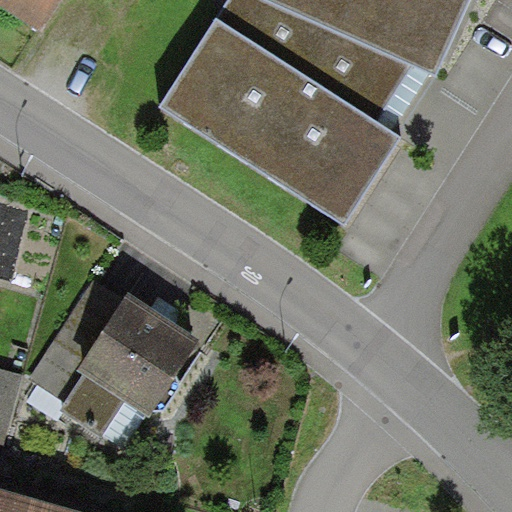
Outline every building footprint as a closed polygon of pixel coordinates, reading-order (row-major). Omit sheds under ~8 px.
[(0,0),(0,4),(42,32),(63,0),(0,0)] [(229,0),(217,21),(159,108),(345,228),(402,141),(392,134),(410,104),(430,72),(437,76),(471,0),(229,0)] [(77,373),(124,301),(93,281),(30,378),(66,402),(83,377),(77,373)] [(162,318),(128,295),(124,301),(77,373),(83,377),(66,402),(59,413),(100,440),(125,404),(150,420),(201,343),(162,318)] [(24,376),(0,369),(0,458),(2,459),(24,376)] [(0,511),(49,511),(0,497),(0,511)]
